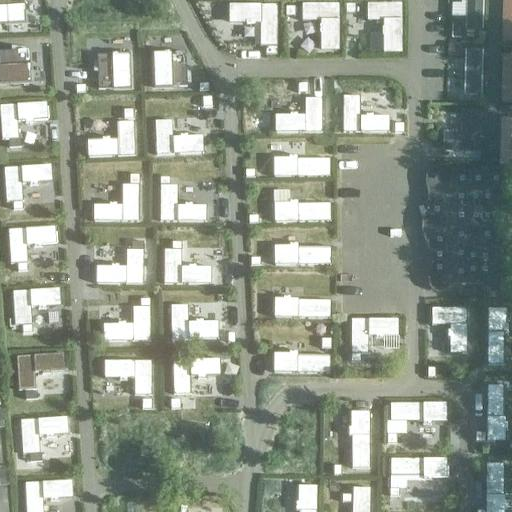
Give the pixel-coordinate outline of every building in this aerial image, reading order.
[(0,0),(0,27),(22,26),(21,0),(0,0)] [(465,0),(465,30),(481,31),(482,0),(465,0)] [(511,0),(503,0),(502,43),(511,43),(511,0)] [(338,6),(301,6),(301,23),(320,23),(320,27),(319,27),(319,34),(320,34),(320,53),(338,53),(338,23),(338,6)] [(400,6),(366,6),(366,23),(382,23),(382,30),(381,30),(381,37),(382,37),(382,56),(400,56),(400,24),(400,6)] [(260,7),(228,7),(228,26),(246,26),(246,27),(254,27),(254,26),(260,26),(259,48),(265,48),(276,48),(276,7),(260,7)] [(355,7),(345,7),(345,17),(355,17),(355,7)] [(294,9),(284,9),(284,19),(294,18),(294,9)] [(459,46),(448,46),(448,56),(459,56),(459,46)] [(276,48),(265,48),(265,58),(276,58),(276,48)] [(26,51),(0,52),(0,87),(27,86),(26,51)] [(481,52),(465,52),(464,95),(480,96),(481,52)] [(185,55),(153,56),(154,90),(186,89),(185,55)] [(128,57),(96,58),(97,92),(129,91),(128,57)] [(511,57),(501,57),(499,105),(511,104),(511,57)] [(306,86),(297,86),(297,96),(307,95),(306,86)] [(359,98),(342,98),(342,134),(359,134),(387,134),(387,119),(372,119),(372,116),(365,116),(365,119),(359,119),(359,98)] [(211,99),(202,99),(202,109),(211,108),(211,99)] [(288,117),(275,117),(275,134),(304,134),(321,134),(321,100),(304,101),(304,117),(297,117),(297,114),(288,114),(288,117)] [(44,105),(0,107),(0,137),(0,142),(8,142),(16,141),(15,123),(24,122),(24,125),(31,125),(31,122),(45,121),(44,105)] [(132,111),(123,112),(123,121),(133,121),(132,111)] [(443,133),(442,152),(479,153),(480,112),(461,112),(460,133),(443,133)] [(511,119),(500,119),(498,166),(511,165),(511,119)] [(171,123),(154,123),(155,156),(172,156),(202,154),(201,138),(186,139),(186,137),(178,137),(178,139),(171,140),(171,123)] [(101,142),(87,142),(88,158),(116,157),(133,157),(132,124),(115,124),(116,142),(109,142),(109,139),(101,139),(101,142)] [(403,126),(393,126),(393,135),(403,135),(403,126)] [(16,141),(8,142),(8,150),(20,149),(20,141),(16,141)] [(483,149),(481,160),(494,161),(495,150),(483,149)] [(288,162),(272,162),(272,180),(328,180),(328,162),(295,163),(295,159),(288,159),(288,162)] [(48,168),(2,171),(3,187),(4,205),(12,205),(21,204),(20,186),(28,185),(28,188),(35,188),(35,185),(49,184),(48,168)] [(501,285),(501,176),(499,173),(496,172),(493,173),(492,177),(485,176),(484,174),(480,173),(470,176),(459,175),(449,172),(443,170),(436,170),(431,174),(427,180),(427,186),(429,194),(429,202),(428,210),(428,214),(430,218),(434,219),(434,235),(430,237),(427,241),(428,246),(431,254),(432,263),(432,272),(429,281),(430,286),(433,290),(437,293),(441,293),(446,290),(449,285),(501,285)] [(138,176),(128,176),(128,187),(138,187),(138,176)] [(169,179),(159,179),(159,188),(169,188),(169,179)] [(108,208),(93,208),(93,223),(121,223),(138,223),(138,187),(128,187),(121,187),(121,208),(116,208),(116,205),(108,205),(108,208)] [(169,188),(159,188),(159,223),(176,223),(204,223),(204,208),(191,208),(191,205),(183,205),(183,208),(176,208),(176,188),(169,188)] [(289,207),(273,207),(273,225),(329,224),(329,207),(296,208),(296,204),(289,204),(289,207)] [(52,229),(6,232),(7,248),(8,267),(16,266),(25,266),(24,247),(32,247),(32,250),(40,249),(40,247),(53,246),(52,229)] [(142,244),(130,244),(130,253),(142,253),(142,244)] [(290,247),(274,247),(274,266),(330,265),(330,248),(297,249),(297,245),(290,245),(290,247)] [(171,252),(163,252),(163,285),(180,285),(210,286),(210,270),(195,269),(195,267),(187,267),(187,269),(180,269),(180,252),(171,252)] [(110,269),(96,269),(96,286),(125,286),(142,286),(142,253),(130,253),(125,253),(125,269),(118,269),(118,266),(110,266),(110,269)] [(57,291),(11,294),(12,310),(13,329),(21,328),(29,328),(28,309),(36,309),(37,312),(44,311),(44,308),(58,308),(57,291)] [(283,300),(275,300),(275,318),(329,319),(330,302),(297,302),(298,300),(290,300),(290,299),(290,298),(283,298),(283,300)] [(149,301),(139,302),(139,310),(149,309),(149,301)] [(187,308),(170,308),(170,342),(187,341),(217,341),(217,324),(202,324),(202,322),(194,322),(194,324),(187,324),(187,308)] [(117,327),(103,327),(103,344),(132,344),(149,344),(149,309),(139,310),(132,310),(132,327),(125,327),(125,324),(117,324),(117,327)] [(465,310),(430,310),(430,327),(448,327),(448,332),(446,332),(446,342),(448,342),(448,356),(465,356),(465,327),(465,310)] [(506,311),(487,310),(487,366),(504,366),(505,334),(508,333),(508,326),(505,326),(506,311)] [(398,321),(351,320),(351,355),(360,355),(368,355),(367,337),(375,336),(375,339),(383,339),(383,337),(398,337),(398,321)] [(330,342),(321,342),(321,351),(330,351),(330,342)] [(289,357),(274,357),(273,375),(329,376),(330,359),(297,359),(297,355),(289,355),(289,357)] [(61,356),(15,359),(16,375),(17,394),(24,393),(33,393),(32,374),(41,374),(41,377),(48,376),(48,373),(62,373),(61,356)] [(360,356),(351,356),(351,364),(360,364),(360,356)] [(219,362),(171,362),(172,396),(189,396),(189,379),(197,379),(197,382),(204,382),(204,379),(219,379),(219,362)] [(134,364),(103,364),(103,380),(118,380),(118,383),(125,383),(126,380),(134,380),(134,397),(150,397),(150,364),(134,364)] [(504,387),(487,387),(486,442),(505,442),(505,430),(507,430),(507,424),(505,424),(506,419),(503,418),(504,387)] [(33,393),(24,393),(25,402),(36,401),(36,393),(33,393)] [(151,402),(141,402),(141,411),(151,411),(151,402)] [(179,402),(170,402),(170,411),(179,411),(179,402)] [(391,405),(390,412),(390,423),(423,421),(424,425),(432,425),(432,422),(446,422),(446,405),(391,405)] [(350,431),(348,431),(348,439),(352,439),(351,471),(368,471),(369,415),(351,415),(350,431)] [(65,420),(19,423),(20,439),(21,457),(28,457),(37,457),(36,438),(45,438),(45,441),(52,440),(52,437),(66,436),(65,420)] [(484,435),(474,435),(474,445),(484,445),(484,435)] [(396,436),(387,436),(387,446),(396,446),(396,436)] [(446,460),(390,459),(390,477),(423,477),(424,481),(432,481),(432,478),(446,478),(446,460)] [(503,467),(485,467),(485,511),(503,511),(506,511),(506,503),(503,503),(503,498),(502,498),(503,467)] [(7,468),(0,468),(0,487),(9,487),(7,468)] [(70,483),(24,485),(24,502),(24,511),(41,511),(41,501),(49,500),(49,503),(56,503),(56,500),(70,499),(70,483)] [(298,504),(296,504),(296,511),(299,511),(316,511),(317,488),(299,488),(298,504)] [(352,511),(369,511),(370,490),(353,490),(352,511)]
